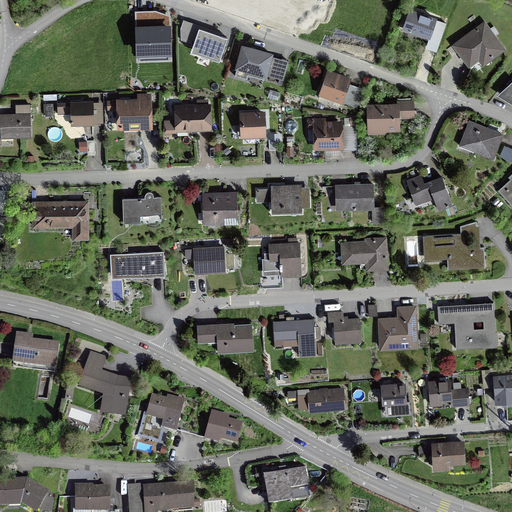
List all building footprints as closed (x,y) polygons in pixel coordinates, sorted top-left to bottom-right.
[(437,16),(409,6),(402,27),(403,28),(402,30),(428,39),(429,37),(430,37),(436,19),(437,16)] [(133,33),(134,57),(139,57),(139,59),(169,58),(169,56),(173,56),(173,34),(175,34),(175,26),(173,26),(173,20),(171,19),(171,14),(156,9),(134,9),(135,21),(133,21),(133,27),(131,27),(132,33),(133,33)] [(436,51),(448,18),(442,16),(441,20),(436,19),(430,37),(429,37),(428,39),(425,47),(436,51)] [(190,50),(220,60),(228,36),(222,34),(222,32),(184,18),(181,27),(181,39),(193,43),(190,50)] [(458,52),(469,67),(478,60),(483,66),(507,49),(496,35),(499,32),(494,25),(491,27),(485,19),(452,43),(453,44),(447,48),(452,56),(458,52)] [(246,77),(247,74),(249,74),(248,78),(261,82),(262,78),(264,79),(265,75),(267,76),(267,74),(279,78),(278,83),(282,84),(283,79),(284,79),(290,60),(273,55),(274,51),(241,42),(234,67),(237,68),(235,74),(246,77)] [(327,68),(318,95),(343,103),(343,102),(358,107),(364,88),(349,83),(352,76),(327,68)] [(511,76),(511,77),(511,78),(497,93),(511,101),(511,76)] [(278,100),(280,92),(270,89),(268,97),(278,100)] [(152,92),(137,92),(137,96),(116,97),(116,99),(107,99),(107,109),(116,109),(117,129),(153,128),(152,92)] [(196,99),(197,103),(174,104),(174,118),(164,118),(164,133),(178,132),(178,135),(188,135),(188,131),(212,130),(211,102),(209,103),(208,98),(196,99)] [(414,110),(414,99),(397,99),(397,101),(366,102),(367,134),(387,133),(387,131),(400,130),(400,118),(415,117),(414,114),(416,114),(416,110),(414,110)] [(71,114),(71,125),(94,124),(94,123),(104,122),(103,101),(94,101),(94,100),(70,100),(70,101),(57,101),(57,114),(71,114)] [(54,115),(53,102),(45,102),(45,116),(54,115)] [(15,112),(0,112),(0,123),(0,135),(0,143),(1,144),(1,138),(9,137),(9,140),(13,140),(13,137),(32,137),(31,103),(15,103),(15,112)] [(266,136),(265,110),(239,110),(240,137),(266,136)] [(343,124),(343,119),(326,120),(326,117),(307,117),(308,129),(305,129),(305,136),(308,136),(308,140),(313,140),(314,149),(325,149),(325,160),(335,160),(335,155),(340,155),(340,148),(343,148),(343,149),(358,149),(357,125),(352,125),(352,116),(344,117),(345,124),(343,124)] [(504,132),(469,119),(458,145),(461,145),(459,148),(473,154),(474,151),(494,158),(504,132)] [(142,154),(140,138),(127,140),(128,145),(124,145),(126,157),(142,154)] [(88,150),(88,156),(95,156),(95,140),(79,141),(79,150),(88,150)] [(511,158),(511,147),(504,144),(500,155),(509,161),(511,158)] [(287,156),(295,155),(294,146),(286,146),(287,156)] [(438,209),(453,204),(442,175),(425,181),(422,173),(416,175),(414,169),(410,171),(412,177),(406,179),(416,205),(434,198),(438,209)] [(498,189),(511,204),(511,172),(508,176),(510,178),(498,189)] [(354,183),(335,183),(336,209),(372,208),(372,223),(386,223),(385,206),(375,206),(374,182),(360,182),(360,180),(354,181),(354,183)] [(302,183),(271,183),(271,187),(256,188),(256,201),(271,201),(271,213),(292,213),(292,214),(299,214),(299,213),(303,213),(303,207),(310,207),(310,186),(302,186),(302,183)] [(238,222),(237,190),(202,191),(202,193),(198,193),(198,199),(202,199),(203,214),(200,214),(201,222),(203,222),(203,224),(238,222)] [(149,191),(148,191),(147,191),(146,193),(145,194),(145,195),(145,196),(122,197),(123,222),(140,221),(141,222),(154,222),(154,214),(162,213),(161,196),(154,196),(154,195),(154,193),(153,193),(153,192),(152,191),(150,191),(149,191)] [(32,200),(32,227),(60,227),(60,230),(72,230),(72,239),(89,239),(89,199),(32,200)] [(485,267),(484,246),(480,246),(479,224),(477,224),(476,220),(460,225),(460,233),(423,235),(424,259),(447,258),(448,268),(485,267)] [(360,262),(360,268),(366,268),(366,269),(389,268),(387,235),(364,236),(364,239),(340,240),(342,263),(360,262)] [(264,257),(262,258),(263,275),(279,274),(279,275),(302,274),(300,240),(297,240),(297,236),(288,237),(288,241),(268,242),(269,251),(264,252),(264,257)] [(194,272),(197,272),(197,274),(206,273),(206,271),(226,270),(225,245),(193,246),(193,248),(185,248),(185,257),(187,257),(187,261),(194,261),(194,272)] [(143,276),(143,278),(148,277),(148,276),(168,275),(166,248),(110,250),(111,277),(141,276),(143,276)] [(439,323),(454,322),(456,347),(497,345),(494,302),(438,305),(439,323)] [(377,303),(368,304),(369,316),(378,315),(377,303)] [(378,317),(379,349),(382,349),(382,351),(403,349),(403,347),(419,347),(417,304),(397,305),(397,316),(378,317)] [(348,317),(348,315),(344,315),(343,310),(327,311),(328,321),(334,321),(335,342),(362,341),(360,316),(348,317)] [(296,347),(296,359),(322,358),(322,355),(323,355),(322,343),(318,343),(318,336),(316,336),(315,326),(318,326),(317,315),(310,316),(310,314),(299,314),(299,316),(286,317),(286,314),(279,314),(279,317),(270,317),(272,346),(279,345),(279,344),(281,344),(281,347),(296,347)] [(234,323),(234,322),(197,324),(198,342),(208,342),(208,343),(217,342),(218,352),(254,349),(253,328),(254,328),(254,325),(252,326),(252,322),(234,323)] [(33,334),(16,332),(13,362),(13,367),(55,372),(55,367),(56,368),(60,342),(33,338),(33,334)] [(118,376),(102,370),(107,356),(90,350),(78,386),(103,395),(100,413),(126,417),(132,378),(118,376)] [(481,369),(483,387),(489,387),(493,387),(494,403),(502,402),(502,405),(511,404),(511,403),(511,401),(511,367),(509,368),(509,365),(490,367),(490,368),(481,369)] [(439,378),(428,379),(430,405),(443,404),(442,401),(447,401),(447,400),(451,400),(451,406),(470,405),(468,387),(461,387),(461,381),(453,381),(454,388),(452,388),(451,378),(447,378),(447,376),(439,377),(439,378)] [(411,413),(410,400),(407,400),(406,381),(391,382),(391,379),(383,379),(384,383),(380,383),(382,404),(380,404),(381,414),(383,414),(383,415),(411,413)] [(308,407),(309,411),(346,408),(345,386),(328,387),(319,387),(319,388),(309,389),(308,387),(297,388),(297,389),(287,390),(288,397),(289,397),(289,401),(298,401),(298,407),(308,407)] [(75,388),(63,387),(61,400),(73,402),(75,388)] [(167,397),(152,393),(147,412),(144,411),(137,437),(161,443),(165,428),(176,431),(185,399),(168,394),(167,397)] [(230,415),(212,410),(204,439),(211,441),(210,442),(218,444),(218,442),(219,443),(220,441),(228,444),(229,441),(237,444),(243,422),(229,418),(230,415)] [(431,441),(431,445),(418,445),(419,456),(432,455),(433,470),(449,469),(449,464),(466,463),(465,439),(431,441)] [(263,474),(268,503),(310,496),(309,486),(291,489),(291,488),(306,486),(306,484),(308,484),(305,467),(286,470),(286,466),(279,467),(280,471),(263,474)] [(0,478),(0,505),(9,505),(9,507),(20,507),(20,505),(21,505),(21,503),(37,511),(50,491),(27,478),(0,478)] [(194,481),(143,484),(144,511),(158,511),(173,510),(173,511),(192,511),(192,509),(194,509),(194,506),(200,505),(200,499),(195,499),(194,481)] [(93,483),(75,483),(75,509),(73,509),(73,511),(88,511),(88,510),(110,510),(110,485),(93,485),(93,483)] [(128,484),(129,511),(142,511),(141,484),(128,484)]
